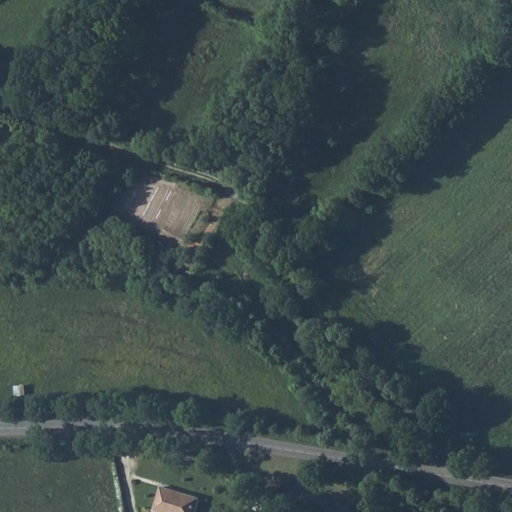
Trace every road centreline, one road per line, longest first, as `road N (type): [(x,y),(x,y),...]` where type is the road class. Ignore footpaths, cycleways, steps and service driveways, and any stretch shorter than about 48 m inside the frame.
road 1 (track): [(447,475),(445,436),(366,374),(332,334),(248,203),(226,185),(0,97)]
road 2 (tertiary): [(0,427),(144,426),(511,486)]
